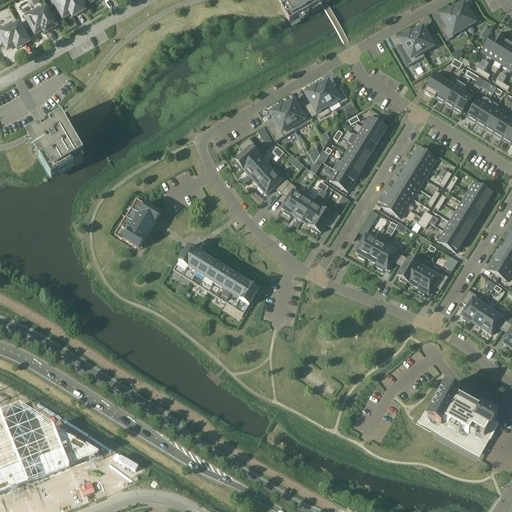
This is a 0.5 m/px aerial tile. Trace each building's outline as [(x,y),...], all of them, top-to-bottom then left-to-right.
[(85,11),(78,0),(54,0),(53,1),(63,19),(70,14),(73,18),(85,11)] [(321,7),(317,0),(278,0),(284,9),(281,10),(287,21),(289,25),(321,7)] [(464,5),(453,11),(465,30),(475,24),(476,26),(482,22),(475,11),(469,14),(464,5)] [(57,27),(46,8),(40,12),(39,9),(25,17),(35,34),(43,30),(45,34),(57,27)] [(465,30),(453,11),(453,10),(441,17),(447,27),(441,31),(447,42),(453,39),(452,37),(465,30)] [(509,35),(511,36),(511,25),(496,17),(495,19),(502,23),(500,27),(510,33),(509,35)] [(29,43),(18,24),(12,28),(11,25),(0,30),(0,37),(7,50),(15,46),(17,50),(29,43)] [(422,28),(411,34),(423,54),(433,48),(434,50),(440,46),(434,35),(428,38),(422,28)] [(423,54),(411,34),(411,33),(399,40),(405,51),(399,54),(405,66),(412,62),(410,61),(423,54)] [(503,42),(493,36),(482,53),(492,60),(503,42)] [(511,48),(511,47),(503,42),(492,60),(501,66),(511,48)] [(511,48),(501,66),(511,72),(511,70),(511,48)] [(446,80),(436,74),(424,93),(434,100),(435,98),(446,80)] [(455,85),(446,80),(435,98),(444,103),(455,85)] [(328,82),(317,88),(328,108),(339,102),(340,103),(346,100),(339,88),(333,92),(328,82)] [(463,91),(455,85),(444,103),(452,109),(463,91)] [(328,108),(317,88),(317,87),(304,94),(311,105),(305,108),(311,120),(317,116),(316,115),(328,108)] [(472,96),(463,91),(452,109),(461,114),(472,96)] [(487,105),(478,100),(467,118),(476,123),(487,105)] [(293,102),(282,108),(293,128),(304,121),(305,123),(311,120),(305,108),(299,112),(293,102)] [(496,111),(487,105),(476,123),(485,129),(496,111)] [(293,128),(282,108),(282,107),(270,114),(276,125),(270,128),(276,139),(282,136),(282,134),(293,128)] [(504,116),(496,111),(485,129),(493,134),(504,116)] [(511,122),(511,120),(504,116),(493,134),(502,139),(511,122)] [(368,119),(362,129),(380,140),(386,130),(368,119)] [(84,159),(62,121),(49,128),(50,129),(53,127),(54,130),(47,134),(43,137),(41,133),(28,140),(49,179),(84,159)] [(511,142),(511,122),(502,139),(511,145),(511,142)] [(362,129),(357,137),(375,148),(380,140),(362,129)] [(418,132),(414,130),(406,143),(496,194),(504,179),(419,130),(418,132)] [(326,135),(321,137),(326,146),(329,141),(326,135)] [(357,137),(351,146),(369,157),(375,148),(357,137)] [(269,138),(262,142),(266,149),(272,145),(269,138)] [(254,145),(248,140),(238,149),(243,154),(235,162),(243,171),(258,158),(250,149),(254,145)] [(351,146),(346,154),(364,165),(369,157),(351,146)] [(419,150),(412,160),(430,171),(436,161),(419,150)] [(346,154),(341,163),(360,175),(365,166),(364,165),(346,154)] [(265,166),(258,158),(243,171),(251,179),(265,166)] [(412,160),(406,170),(424,181),(430,171),(412,160)] [(298,163),(293,167),(300,173),(304,168),(298,163)] [(341,163),(335,172),(354,184),(360,175),(341,163)] [(272,174),(265,166),(251,179),(258,187),(272,174)] [(400,179),(418,191),(424,181),(406,170),(400,179)] [(335,172),(329,182),(348,194),(354,184),(335,172)] [(281,183),(272,174),(258,187),(266,196),(274,189),(280,195),(289,185),(284,180),(281,183)] [(400,179),(393,189),(412,200),(418,191),(400,179)] [(474,184),(467,194),(485,205),(491,195),(474,184)] [(295,189),(289,185),(280,195),(287,200),(281,209),(292,216),(302,200),(292,193),(295,189)] [(393,189),(387,198),(406,210),(412,200),(393,189)] [(467,194),(461,204),(479,215),(485,205),(467,194)] [(387,198),(381,209),(400,220),(406,210),(387,198)] [(311,205),(302,200),(292,216),(301,222),(311,205)] [(136,201),(131,209),(155,225),(161,216),(136,201)] [(461,204),(455,214),(473,224),(479,215),(461,204)] [(321,211),(311,205),(301,222),(310,228),(321,211)] [(131,209),(125,218),(150,234),(155,225),(131,209)] [(331,218),(321,211),(310,228),(320,235),(326,225),(333,229),(340,218),(334,214),(331,218)] [(455,214),(449,223),(468,235),(474,225),(473,224),(455,214)] [(125,218),(120,227),(144,242),(150,234),(125,218)] [(449,223),(443,233),(462,245),(468,235),(449,223)] [(120,227),(114,236),(139,251),(144,242),(120,227)] [(443,233),(437,243),(456,255),(462,245),(443,233)] [(366,260),(377,240),(366,235),(356,254),(359,256),(358,258),(364,261),(365,259),(366,260)] [(378,238),(377,240),(366,260),(376,265),(388,244),(378,238)] [(399,250),(388,244),(376,265),(377,266),(376,268),(382,271),(383,269),(387,271),(392,262),(397,265),(402,257),(396,254),(399,250)] [(511,247),(506,244),(505,244),(500,253),(511,260),(511,247)] [(188,248),(173,273),(182,278),(197,253),(188,248)] [(197,253),(182,278),(190,283),(206,259),(197,253)] [(511,260),(500,253),(494,261),(511,272),(511,260)] [(408,261),(402,257),(397,265),(403,268),(398,278),(401,279),(400,282),(406,285),(407,283),(408,284),(419,265),(409,259),(408,261)] [(206,259),(190,283),(199,289),(214,264),(206,259)] [(511,272),(494,261),(488,271),(507,283),(511,274),(511,272)] [(421,263),(419,265),(408,284),(418,290),(431,269),(421,263)] [(214,264),(199,289),(208,294),(223,270),(214,264)] [(441,275),(431,269),(418,290),(428,296),(434,287),(440,291),(445,283),(438,279),(441,275)] [(223,270),(208,294),(217,300),(232,275),(223,270)] [(232,275),(217,300),(226,305),(241,281),(232,275)] [(250,286),(241,281),(226,305),(234,311),(250,286)] [(258,292),(250,286),(234,311),(243,316),(258,292)] [(472,324),(485,306),(486,304),(469,292),(461,304),(467,308),(461,317),(465,319),(463,321),(469,325),(470,323),(472,324)] [(493,311),(485,306),(472,324),(481,330),(493,311)] [(494,309),(493,311),(481,330),(491,336),(497,328),(502,332),(508,324),(502,320),(505,316),(494,309)] [(511,327),(508,324),(502,332),(508,335),(501,344),(511,351),(511,327)] [(445,387),(424,425),(479,456),(488,440),(490,441),(498,426),(493,423),(497,417),(478,406),(474,413),(464,407),(466,405),(462,403),(460,405),(455,402),(458,395),(445,387)] [(0,506),(90,470),(64,415),(18,388),(0,393),(0,506)]
